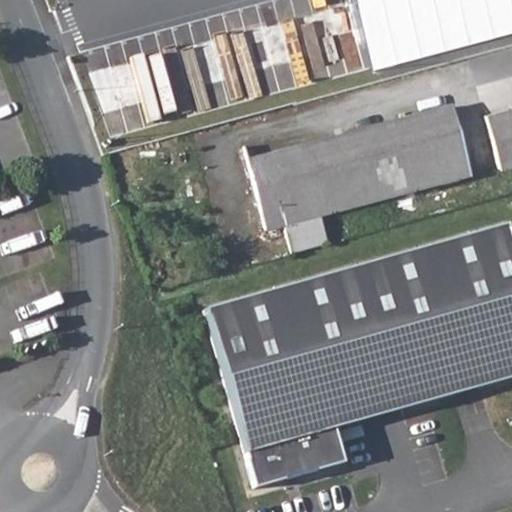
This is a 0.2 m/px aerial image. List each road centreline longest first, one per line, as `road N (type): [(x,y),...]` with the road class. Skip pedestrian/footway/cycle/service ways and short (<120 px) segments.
road 1 (residential): [(11,0),(90,214),(93,327),(45,473),(0,504)]
road 2 (unknown): [(511,60),(250,125)]
road 3 (unknown): [(42,84),(121,51),(195,0)]
